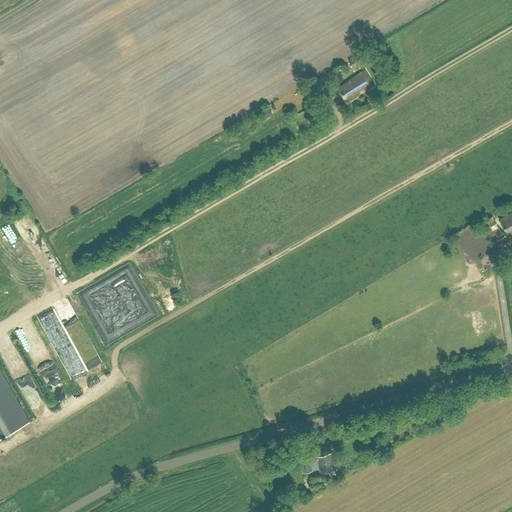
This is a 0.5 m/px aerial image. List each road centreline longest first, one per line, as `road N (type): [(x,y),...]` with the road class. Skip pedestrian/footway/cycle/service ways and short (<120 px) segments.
road 1 (track): [(115,379),(117,349),(511,122)]
road 2 (unclassified): [(68,511),(156,468),(511,366)]
road 3 (track): [(339,127),(511,27)]
